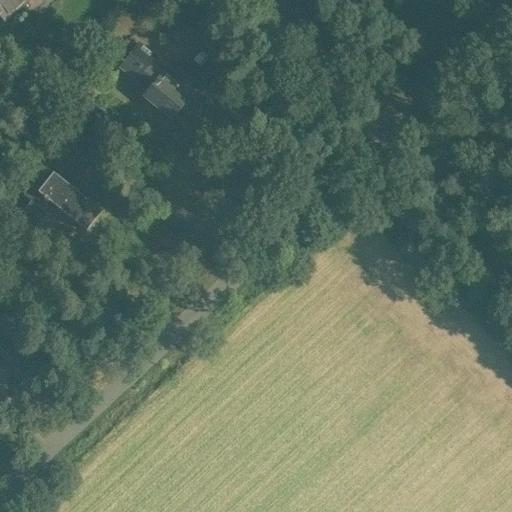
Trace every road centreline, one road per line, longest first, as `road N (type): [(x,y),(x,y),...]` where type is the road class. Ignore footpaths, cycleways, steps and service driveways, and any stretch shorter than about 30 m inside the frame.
road 1 (residential): [(0,491),(399,123)]
road 2 (residential): [(399,123),(245,0)]
road 3 (residential): [(399,123),(511,32)]
road 4 (track): [(511,210),(399,123)]
